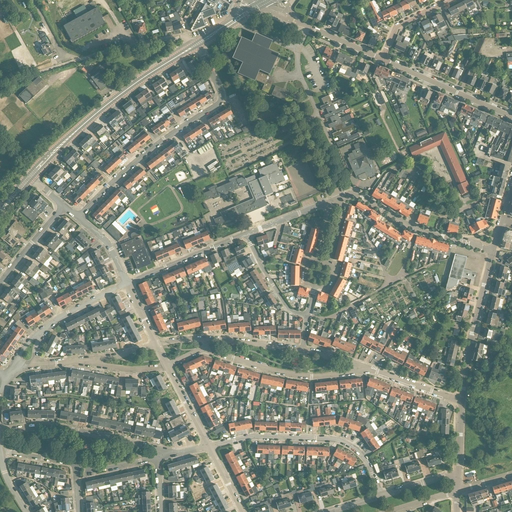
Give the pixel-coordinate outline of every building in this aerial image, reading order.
[(194,0),(194,1),(190,8),(193,9),(197,1),(200,2),(202,0),(201,0),(194,0)] [(382,0),(375,0),(368,4),(378,24),(391,18),(387,10),(381,13),(376,5),(383,1),(382,0)] [(410,8),(406,1),(403,2),(402,0),(399,2),(403,11),(410,8)] [(407,0),(406,1),(410,8),(416,5),(413,0),(407,0)] [(466,9),(468,12),(469,15),(474,13),(473,10),(476,9),(471,0),(469,0),(468,1),(467,0),(463,2),(466,9)] [(403,11),(399,2),(392,5),(397,14),(403,11)] [(466,9),(463,2),(456,6),(460,15),(465,12),(464,10),(466,9)] [(196,20),(192,27),(191,30),(192,32),(206,27),(203,20),(216,15),(213,8),(206,4),(204,7),(201,13),(196,20)] [(397,14),(392,5),(392,4),(386,7),(387,10),(391,18),(397,14)] [(460,15),(456,6),(448,10),(449,12),(448,12),(448,11),(445,13),(449,22),(457,18),(457,17),(460,15)] [(62,27),(72,43),(106,24),(97,8),(62,27)] [(314,17),(320,20),(325,9),(322,8),(321,11),(317,10),(314,17)] [(339,23),(342,18),(333,14),(334,13),(332,12),(333,11),(331,11),(328,16),(332,18),(329,24),(332,26),(334,27),(335,27),(338,22),(339,23)] [(433,18),(437,26),(439,29),(445,25),(443,21),(442,21),(439,15),(433,18)] [(164,18),(165,24),(161,24),(163,33),(173,31),(172,23),(169,17),(164,18)] [(137,20),(132,21),(133,25),(135,25),(136,30),(138,30),(138,34),(146,32),(143,21),(141,20),(138,21),(137,20)] [(427,34),(428,34),(429,34),(430,34),(431,33),(431,32),(432,32),(432,31),(433,31),(432,30),(434,29),(432,24),(430,24),(428,20),(421,23),(422,25),(421,25),(422,28),(423,27),(423,28),(420,30),(425,40),(427,44),(430,43),(428,40),(429,39),(427,34)] [(175,31),(181,28),(179,22),(173,24),(175,31)] [(341,25),(338,32),(347,36),(348,32),(347,31),(348,28),(341,25)] [(361,32),(362,30),(359,28),(356,34),(357,35),(355,39),(361,42),(365,34),(361,32)] [(373,33),(368,45),(374,48),(380,35),(376,33),(375,34),(373,33)] [(394,48),(404,52),(406,46),(409,47),(410,43),(404,40),(402,44),(400,43),(403,38),(398,35),(395,41),(397,42),(394,48)] [(47,36),(41,39),(44,45),(41,46),(43,50),(41,51),(44,56),(47,54),(48,56),(53,54),(52,52),(55,51),(47,36)] [(264,84),(265,82),(268,76),(269,76),(273,68),(275,69),(276,67),(281,56),(278,55),(279,55),(268,50),(270,46),(253,38),(251,43),(241,38),(232,59),(233,59),(242,63),(238,73),(255,81),(255,80),(264,84)] [(448,53),(451,55),(456,43),(453,42),(448,53)] [(322,57),(329,60),(332,53),(330,51),(330,50),(326,48),(322,57)] [(412,50),(412,49),(410,48),(408,54),(410,55),(408,58),(414,60),(416,56),(418,57),(421,50),(418,49),(417,52),(412,50)] [(431,61),(433,56),(434,54),(432,53),(431,55),(425,53),(424,56),(420,63),(426,66),(429,60),(431,61)] [(343,65),(346,57),(339,54),(336,61),(343,65)] [(433,56),(431,61),(434,62),(432,68),(438,71),(442,60),(433,56)] [(346,57),(343,65),(341,68),(347,71),(346,74),(350,76),(352,72),(353,70),(349,68),(352,60),(346,57)] [(194,61),(187,65),(191,72),(196,70),(197,72),(200,71),(194,61)] [(92,79),(89,81),(97,91),(99,89),(100,90),(108,84),(102,76),(104,74),(105,75),(113,69),(108,62),(93,73),(94,75),(91,78),(92,79)] [(441,72),(447,75),(452,65),(446,62),(441,72)] [(352,72),(350,76),(355,79),(358,74),(362,76),(363,72),(366,73),(369,66),(363,63),(361,67),(360,67),(359,70),(355,69),(353,73),(352,72)] [(382,87),(382,85),(379,79),(383,69),(377,66),(373,76),(372,77),(375,79),(375,80),(379,88),(382,87)] [(194,84),(193,81),(189,75),(186,77),(182,71),(181,68),(175,72),(179,79),(181,81),(187,78),(190,83),(188,84),(190,87),(194,84)] [(390,72),(383,69),(379,79),(382,85),(387,85),(386,82),(390,72)] [(451,77),(458,80),(459,75),(460,76),(462,71),(459,70),(458,71),(455,69),(451,77)] [(467,84),(473,86),(477,77),(474,75),(475,73),(468,70),(465,75),(470,77),(467,84)] [(179,79),(175,72),(170,75),(171,78),(173,82),(178,79),(179,79)] [(394,74),(390,72),(386,82),(387,85),(388,87),(391,81),(394,74)] [(394,74),(391,81),(395,83),(391,91),(395,93),(397,87),(402,77),(394,74)] [(193,81),(194,84),(204,78),(203,75),(193,81)] [(27,104),(47,85),(39,76),(19,95),(27,104)] [(477,88),(483,91),(488,81),(484,79),(485,77),(483,76),(477,88)] [(402,77),(397,87),(401,89),(401,90),(404,91),(406,86),(407,86),(408,83),(408,82),(409,80),(402,77)] [(485,92),(491,94),(492,95),(494,91),(496,92),(498,87),(496,86),(497,83),(493,81),(494,79),(491,78),(485,92)] [(158,82),(162,89),(168,85),(165,81),(163,79),(158,82)] [(154,89),(157,94),(158,95),(164,91),(162,89),(158,82),(152,86),(154,88),(154,89)] [(265,82),(264,84),(261,91),(271,96),(275,87),(265,82)] [(275,86),(275,87),(271,96),(291,104),(295,95),(285,91),(275,86)] [(508,90),(505,88),(506,87),(503,86),(498,97),(504,100),(508,90)] [(206,89),(201,92),(207,101),(212,98),(206,89)] [(147,102),(152,98),(148,92),(146,90),(141,94),(147,102)] [(425,101),(428,103),(433,93),(427,90),(424,97),(421,95),(419,100),(424,102),(425,101)] [(195,95),(201,104),(207,101),(201,92),(195,95)] [(201,104),(195,95),(194,93),(189,97),(190,98),(196,108),(201,104)] [(445,96),(438,93),(435,102),(438,103),(437,105),(438,106),(436,108),(439,109),(445,96)] [(140,104),(141,106),(142,106),(147,102),(141,94),(136,97),(138,100),(137,100),(140,104)] [(326,109),(333,105),(343,101),(341,97),(331,101),(329,96),(322,99),(324,105),(320,107),(322,111),(326,109)] [(155,97),(153,98),(159,107),(161,106),(159,102),(155,97)] [(449,111),(453,100),(447,97),(445,101),(440,111),(443,113),(445,109),(449,111)] [(185,102),(191,111),(196,108),(190,98),(185,102)] [(191,111),(185,102),(184,100),(179,103),(180,105),(186,114),(191,111)] [(453,100),(449,111),(452,112),(456,113),(458,107),(457,107),(459,103),(453,100)] [(130,102),(123,107),(128,114),(135,109),(130,102)] [(171,108),(167,103),(162,107),(159,109),(160,110),(161,111),(164,109),(166,108),(168,110),(171,108)] [(289,126),(286,120),(281,110),(268,104),(254,110),(250,112),(257,127),(257,128),(256,128),(261,139),(284,129),(289,126)] [(186,114),(180,105),(175,108),(180,117),(186,114)] [(333,105),(326,109),(328,114),(324,116),(326,120),(330,118),(337,114),(349,109),(347,105),(336,110),(333,105)] [(406,105),(401,105),(402,108),(399,109),(403,117),(409,115),(406,105)] [(466,117),(470,107),(464,105),(462,110),(459,109),(458,113),(459,116),(460,114),(466,117)] [(148,114),(142,106),(141,106),(139,108),(145,116),(148,114)] [(470,107),(466,117),(465,119),(468,121),(468,120),(471,121),(473,117),(476,110),(470,107)] [(145,116),(139,108),(136,109),(143,118),(145,116)] [(224,111),(227,117),(230,115),(232,119),(234,117),(229,108),(224,111)] [(483,113),(476,110),(473,117),(471,121),(475,123),(474,124),(477,126),(478,125),(483,113)] [(112,116),(117,121),(119,124),(125,120),(118,111),(112,116)] [(229,121),(227,117),(224,111),(219,115),(224,124),(229,121)] [(164,116),(170,124),(175,121),(169,112),(164,116)] [(483,113),(478,125),(484,127),(489,116),(483,113)] [(337,114),(330,118),(332,123),(328,125),(330,129),(334,127),(344,122),(351,119),(354,118),(354,117),(353,117),(351,114),(349,115),(340,119),(337,114)] [(219,127),(224,124),(218,115),(213,118),(217,124),(219,127)] [(117,121),(112,116),(107,120),(113,129),(116,126),(114,124),(117,121)] [(170,124),(164,116),(159,119),(160,120),(165,128),(170,124)] [(492,126),(496,119),(490,116),(485,127),(488,128),(489,125),(492,126)] [(217,124),(213,118),(208,121),(213,130),(214,131),(212,132),(219,142),(223,141),(222,138),(220,139),(218,136),(217,135),(218,134),(217,132),(220,129),(219,127),(217,124)] [(498,130),(502,121),(496,119),(492,126),(490,131),(496,134),(498,130)] [(155,123),(157,126),(160,131),(165,128),(160,120),(155,123)] [(497,147),(502,138),(503,135),(508,124),(502,121),(498,130),(501,131),(499,136),(495,146),(497,147)] [(334,138),(338,136),(348,131),(358,127),(356,123),(354,124),(346,127),(344,122),(334,127),(336,132),(332,134),(334,138)] [(202,133),(203,135),(204,136),(209,133),(203,124),(198,127),(202,133)] [(503,135),(502,138),(497,147),(504,148),(511,130),(511,125),(508,124),(503,135)] [(108,138),(110,136),(101,125),(94,130),(101,138),(104,135),(108,138)] [(160,131),(157,126),(153,128),(151,125),(149,126),(155,135),(160,131)] [(193,130),(197,136),(202,133),(198,127),(193,130)] [(425,129),(416,134),(418,137),(427,133),(425,129)] [(139,134),(145,142),(150,138),(144,130),(139,134)] [(193,130),(188,134),(192,139),(197,136),(193,130)] [(511,130),(504,148),(497,147),(495,146),(493,145),(489,157),(511,163),(511,161),(511,130)] [(348,131),(338,136),(340,141),(336,143),(338,147),(359,137),(358,133),(351,136),(348,131)] [(219,142),(212,132),(210,134),(216,143),(219,142)] [(409,148),(413,157),(441,145),(444,150),(443,150),(462,195),(471,191),(445,133),(409,148)] [(145,142),(139,134),(134,138),(137,141),(141,146),(145,142)] [(192,139),(188,134),(183,137),(189,146),(191,145),(189,142),(192,139)] [(85,140),(91,147),(96,142),(90,135),(85,140)] [(136,150),(129,142),(124,146),(121,142),(126,138),(124,135),(117,141),(125,151),(127,149),(131,154),(136,150)] [(129,142),(136,150),(141,146),(137,141),(134,138),(129,142)] [(91,147),(85,140),(79,145),(86,152),(91,147)] [(101,141),(98,144),(100,146),(100,145),(104,150),(107,147),(101,141)] [(117,141),(113,145),(117,150),(118,149),(120,150),(115,154),(115,155),(122,162),(127,158),(122,153),(125,151),(117,141)] [(171,146),(175,151),(177,154),(183,151),(176,142),(171,146)] [(209,142),(197,150),(200,155),(213,147),(209,142)] [(358,143),(353,145),(355,150),(352,152),(353,153),(348,155),(349,158),(347,159),(353,172),(354,172),(356,177),(357,177),(358,178),(360,180),(360,179),(362,180),(364,181),(365,180),(365,179),(375,175),(375,174),(377,173),(369,155),(372,154),(370,148),(367,150),(364,144),(359,146),(358,143)] [(170,155),(175,151),(171,146),(166,150),(170,155)] [(69,155),(77,163),(80,160),(77,157),(79,155),(74,150),(69,155)] [(172,158),(170,155),(166,150),(161,153),(167,162),(172,158)] [(167,162),(161,153),(156,157),(162,166),(167,162)] [(91,162),(87,157),(83,154),(81,156),(89,164),(91,162)] [(77,163),(69,155),(64,160),(72,168),(77,163)] [(115,155),(111,159),(118,166),(122,162),(115,155)] [(155,166),(158,169),(162,166),(156,157),(151,161),(155,166)] [(108,165),(113,170),(118,166),(111,159),(111,158),(106,163),(108,165)] [(500,170),(509,173),(509,171),(510,167),(496,163),(485,160),(478,158),(476,165),(479,166),(479,165),(494,169),(495,167),(499,168),(500,168),(500,170)] [(153,173),(155,171),(153,168),(155,166),(151,161),(146,164),(151,170),(148,172),(157,181),(159,179),(153,173)] [(261,178),(256,180),(263,197),(264,200),(267,199),(266,196),(273,193),(270,186),(273,185),(273,184),(275,183),(276,185),(285,181),(281,171),(279,172),(276,164),(273,166),(272,164),(262,169),(262,170),(259,172),(261,178)] [(113,170),(108,165),(106,168),(103,165),(101,166),(108,174),(113,170)] [(53,171),(61,179),(67,173),(65,171),(64,172),(58,166),(53,171)] [(141,169),(137,173),(141,178),(144,175),(146,178),(148,177),(154,183),(157,181),(148,172),(146,173),(141,169)] [(509,173),(500,170),(500,171),(494,169),(493,172),(493,173),(491,172),(490,175),(491,176),(507,180),(508,176),(509,173)] [(61,179),(53,171),(48,175),(57,184),(61,179)] [(95,178),(100,183),(104,178),(97,171),(95,173),(97,175),(95,178)] [(405,171),(401,178),(404,181),(409,173),(405,171)] [(143,180),(137,173),(132,177),(139,184),(143,180)] [(245,215),(242,208),(244,207),(245,210),(253,207),(252,204),(257,202),(259,207),(258,207),(258,209),(259,209),(267,206),(266,203),(266,204),(264,200),(263,197),(256,180),(254,175),(246,179),(245,179),(244,177),(238,180),(237,177),(229,180),(230,183),(217,188),(216,186),(208,189),(209,191),(203,194),(206,201),(214,198),(214,200),(248,185),(253,199),(226,210),(220,213),(222,217),(214,220),(217,227),(224,224),(224,222),(230,220),(230,221),(238,218),(237,217),(242,215),(243,216),(245,215)] [(507,180),(491,176),(490,179),(490,180),(493,181),(492,186),(504,190),(507,180)] [(128,181),(133,187),(135,189),(139,185),(139,184),(132,177),(128,181)] [(100,183),(95,178),(91,182),(95,187),(100,183)] [(95,187),(91,182),(88,180),(84,184),(91,191),(95,187)] [(133,187),(128,181),(123,185),(128,190),(126,192),(134,200),(136,198),(140,194),(139,193),(136,196),(135,195),(134,196),(130,193),(132,191),(131,190),(133,187)] [(79,189),(82,191),(87,196),(91,191),(84,184),(79,189)] [(504,190),(492,186),(492,187),(493,187),(491,194),(488,196),(494,197),(497,198),(497,195),(502,197),(504,190)] [(376,199),(382,189),(378,187),(376,189),(374,192),(372,196),(376,199)] [(114,194),(119,199),(122,201),(126,197),(131,203),(134,200),(126,192),(123,194),(118,189),(114,194)] [(381,201),(386,192),(382,189),(376,199),(381,201)] [(87,196),(82,191),(77,195),(82,200),(87,196)] [(385,204),(391,195),(386,192),(381,201),(385,204)] [(82,200),(77,195),(75,193),(70,197),(76,202),(78,204),(78,205),(82,200)] [(110,198),(115,203),(119,199),(114,194),(110,198)] [(390,207),(395,197),(391,195),(385,204),(390,207)] [(29,205),(36,211),(39,208),(43,211),(48,206),(36,196),(33,200),(29,205)] [(489,203),(499,206),(501,201),(493,199),(494,197),(488,196),(487,196),(486,199),(490,200),(489,203)] [(394,209),(400,200),(395,197),(390,207),(394,209)] [(105,203),(110,207),(113,210),(117,206),(115,203),(110,198),(105,203)] [(403,215),(411,202),(406,199),(404,203),(399,212),(403,215)] [(394,209),(399,212),(404,203),(400,200),(394,209)] [(366,218),(371,210),(358,202),(356,207),(363,211),(361,214),(366,218)] [(411,202),(403,215),(408,218),(410,213),(412,210),(415,205),(411,202)] [(101,207),(106,212),(110,207),(105,203),(101,207)] [(36,211),(29,205),(26,209),(25,209),(22,213),(33,223),(39,216),(34,213),(36,211)] [(356,220),(351,219),(354,207),(349,206),(345,221),(352,223),(353,222),(355,223),(356,220)] [(97,212),(101,216),(106,212),(101,207),(97,212)] [(370,222),(376,212),(371,210),(366,218),(367,218),(366,219),(370,222)] [(101,216),(97,212),(92,216),(100,223),(102,222),(99,219),(101,216)] [(376,212),(370,222),(374,224),(375,224),(377,220),(380,215),(376,212)] [(421,224),(425,214),(420,213),(417,222),(421,224)] [(430,216),(429,216),(425,214),(421,224),(426,226),(430,216)] [(61,225),(69,232),(73,227),(65,220),(61,225)] [(376,232),(382,222),(377,220),(375,224),(374,224),(371,229),(376,232)] [(477,224),(481,230),(487,227),(488,226),(486,221),(485,221),(482,222),(482,221),(477,224)] [(10,232),(15,237),(18,234),(22,237),(27,231),(15,222),(8,230),(10,232)] [(380,234),(386,225),(382,222),(376,232),(380,234)] [(481,230),(477,224),(472,226),(472,225),(469,227),(472,234),(474,233),(474,234),(481,230)] [(61,238),(65,241),(67,239),(65,236),(69,232),(61,225),(57,230),(62,235),(62,234),(63,235),(61,238)] [(112,225),(107,230),(118,241),(124,236),(112,225)] [(384,236),(390,227),(386,225),(380,234),(384,236)] [(305,231),(308,232),(310,232),(310,233),(318,235),(320,228),(315,227),(314,230),(311,229),(312,228),(306,226),(305,231)] [(388,239),(394,230),(390,227),(384,236),(388,239)] [(204,233),(201,234),(204,242),(210,240),(205,228),(202,229),(204,233)] [(392,241),(398,232),(394,230),(388,239),(392,241)] [(399,239),(404,242),(406,239),(405,239),(409,232),(405,230),(402,235),(399,239)] [(511,231),(510,231),(504,234),(502,241),(511,244),(511,243),(511,231)] [(15,237),(10,232),(6,236),(4,235),(1,239),(12,248),(18,242),(14,239),(15,237)] [(204,242),(201,234),(200,232),(194,234),(194,235),(198,245),(204,242)] [(308,232),(306,236),(309,237),(309,238),(316,240),(318,235),(310,233),(310,232),(308,232)] [(392,241),(396,244),(397,242),(398,242),(399,239),(402,235),(398,232),(392,241)] [(409,232),(405,239),(406,239),(404,242),(408,244),(410,242),(409,241),(413,235),(409,232)] [(78,233),(74,237),(69,242),(72,244),(74,241),(79,245),(86,238),(81,233),(79,235),(78,233)] [(58,247),(62,242),(64,243),(65,241),(61,238),(59,240),(58,239),(59,239),(53,234),(49,239),(58,247)] [(198,245),(194,235),(188,237),(189,239),(192,247),(198,245)] [(270,255),(271,255),(275,253),(274,251),(273,247),(269,248),(268,243),(269,243),(267,235),(261,237),(264,247),(264,250),(265,252),(266,252),(268,251),(270,255)] [(192,247),(189,239),(188,237),(187,236),(184,237),(181,238),(186,250),(192,247)] [(306,236),(305,241),(308,242),(308,243),(315,245),(316,240),(309,238),(309,237),(306,236)] [(264,250),(264,247),(261,237),(256,239),(258,246),(261,246),(261,252),(264,250)] [(86,238),(79,245),(84,249),(80,252),(82,254),(92,245),(90,243),(90,242),(86,238)] [(53,254),(56,257),(58,254),(54,252),(58,247),(49,239),(45,244),(50,248),(51,249),(50,251),(53,254)] [(133,255),(144,250),(141,243),(142,242),(141,239),(136,241),(136,242),(135,243),(134,240),(121,245),(122,247),(123,247),(124,249),(123,250),(126,257),(127,257),(133,255)] [(172,246),(175,254),(181,252),(177,240),(176,240),(174,241),(176,245),(172,246)] [(163,259),(160,251),(159,248),(154,250),(150,241),(147,243),(152,255),(154,254),(157,261),(163,259)] [(305,241),(304,246),(307,246),(306,247),(314,249),(315,245),(308,243),(308,242),(305,241)] [(502,260),(510,264),(511,262),(511,243),(511,244),(502,241),(501,248),(511,250),(511,257),(507,261),(506,260),(500,257),(499,259),(502,260)] [(175,254),(172,246),(171,244),(166,247),(166,249),(170,256),(175,254)] [(444,244),(441,254),(440,261),(444,260),(444,258),(443,258),(444,255),(449,256),(451,249),(448,248),(449,245),(444,244)] [(242,246),(234,249),(238,256),(245,252),(242,246)] [(304,246),(302,251),(303,251),(313,254),(314,249),(306,247),(307,246),(304,246)] [(37,252),(47,260),(47,261),(51,256),(47,253),(47,252),(41,247),(37,252)] [(302,256),(303,251),(302,251),(296,249),(296,248),(293,247),(292,252),(295,253),(294,254),(302,256)] [(170,256),(166,249),(160,251),(163,259),(170,256)] [(230,255),(228,252),(227,249),(221,252),(225,262),(227,267),(237,261),(235,257),(229,259),(228,256),(230,255)] [(88,256),(91,261),(94,260),(101,256),(97,250),(91,254),(89,251),(81,257),(83,260),(88,256)] [(144,250),(133,255),(134,258),(134,259),(138,269),(139,268),(139,269),(145,267),(145,266),(147,265),(147,266),(151,264),(145,250),(144,250)] [(33,257),(43,265),(41,267),(47,272),(49,269),(44,265),(47,260),(37,252),(33,257)] [(292,252),(291,256),(293,257),(293,258),(300,260),(302,256),(294,254),(295,253),(292,252)] [(210,263),(213,269),(215,268),(214,264),(221,261),(219,258),(217,254),(211,257),(213,262),(210,263)] [(455,254),(446,289),(448,290),(458,285),(459,281),(460,281),(461,277),(471,280),(469,285),(473,286),(473,285),(476,273),(463,269),(467,258),(455,254)] [(101,256),(94,260),(91,261),(93,264),(96,263),(97,265),(104,262),(101,256)] [(300,260),(293,258),(293,257),(291,256),(289,261),(292,262),(292,263),(299,265),(300,260)] [(240,272),(252,264),(249,258),(239,264),(237,261),(227,267),(231,275),(234,273),(233,272),(238,269),(240,272)] [(200,261),(204,269),(205,272),(210,270),(208,266),(209,266),(206,259),(200,261)] [(26,266),(35,273),(39,268),(30,261),(26,266)] [(204,269),(200,261),(195,263),(199,271),(204,269)] [(195,263),(190,265),(195,276),(200,274),(199,271),(195,263)] [(195,276),(190,265),(185,267),(189,278),(195,276)] [(35,273),(26,266),(22,270),(31,278),(35,273)] [(103,276),(109,272),(106,266),(100,270),(103,276)] [(177,270),(181,278),(186,276),(183,268),(177,270)] [(253,278),(259,274),(256,269),(246,275),(243,277),(245,280),(251,275),(253,278)] [(181,278),(177,270),(172,273),(176,280),(181,278)] [(109,272),(103,276),(95,280),(98,284),(100,283),(99,281),(104,279),(106,281),(112,278),(109,272)] [(510,275),(507,274),(500,272),(499,278),(508,280),(510,275)] [(167,275),(171,282),(176,280),(172,273),(167,275)] [(15,279),(22,284),(24,286),(28,281),(19,274),(15,279)] [(262,279),(259,274),(253,278),(256,283),(262,279)] [(171,282),(167,275),(162,277),(165,285),(171,282)] [(85,285),(89,292),(95,289),(89,278),(87,279),(88,283),(85,285)] [(337,282),(343,286),(344,285),(347,287),(349,283),(346,281),(346,282),(339,278),(337,282)] [(22,284),(15,279),(11,284),(18,289),(22,284)] [(262,279),(256,283),(259,288),(265,284),(262,279)] [(78,284),(83,295),(89,292),(85,285),(83,281),(78,284)] [(149,281),(138,285),(141,291),(151,286),(149,281)] [(337,282),(334,286),(341,290),(342,289),(344,291),(347,287),(344,285),(343,286),(337,282)] [(496,288),(506,290),(507,284),(498,282),(496,288)] [(72,287),(74,291),(78,298),(83,295),(78,284),(72,287)] [(265,284),(259,288),(262,293),(268,289),(265,284)] [(143,296),(153,291),(151,286),(141,291),(143,296)] [(334,286),(332,290),(339,294),(340,293),(342,295),(344,291),(342,289),(341,290),(334,286)] [(459,288),(458,292),(461,292),(464,293),(472,295),(473,290),(466,288),(466,287),(462,286),(459,288)] [(5,292),(13,299),(17,294),(15,293),(8,287),(5,292)] [(342,295),(340,293),(339,294),(332,290),(330,295),(337,299),(337,298),(339,299),(342,295)] [(68,294),(72,301),(78,298),(74,291),(68,294)] [(145,301),(155,296),(153,291),(143,296),(145,301)] [(13,299),(5,292),(1,297),(7,302),(9,304),(13,299)] [(472,295),(464,293),(461,292),(460,298),(461,298),(461,300),(466,301),(466,299),(471,301),(472,295)] [(265,304),(268,302),(274,298),(271,293),(262,299),(265,304)] [(62,297),(66,304),(72,301),(68,294),(62,297)] [(66,304),(62,297),(59,299),(57,296),(55,297),(60,307),(66,304)] [(115,306),(122,302),(118,296),(112,299),(115,306)] [(155,296),(145,301),(148,306),(155,303),(158,302),(155,296)] [(492,303),(502,306),(503,300),(494,297),(492,303)] [(274,298),(268,302),(271,307),(277,303),(274,298)] [(42,309),(46,316),(52,312),(45,302),(43,303),(45,307),(42,309)] [(105,311),(107,315),(117,310),(120,316),(126,313),(124,309),(125,309),(122,302),(115,306),(112,308),(109,309),(105,311)] [(153,318),(165,312),(161,304),(150,309),(152,312),(150,312),(153,318)] [(459,310),(467,312),(469,306),(459,304),(458,309),(459,310)] [(36,312),(41,319),(46,316),(42,309),(36,312)] [(92,312),(95,318),(101,315),(97,309),(92,312)] [(217,309),(218,312),(220,330),(226,329),(225,320),(221,321),(222,319),(222,314),(220,315),(220,309),(217,309)] [(467,312),(459,310),(458,314),(457,314),(455,318),(457,319),(456,321),(460,322),(462,317),(466,318),(467,312)] [(155,323),(163,319),(162,317),(168,314),(167,311),(165,312),(153,318),(155,323)] [(31,316),(36,323),(41,319),(36,312),(31,316)] [(87,315),(90,321),(95,318),(92,312),(87,315)] [(417,317),(414,312),(408,315),(409,316),(406,317),(408,321),(417,317)] [(192,315),(193,320),(195,328),(201,327),(197,313),(192,315)] [(347,323),(342,313),(339,322),(346,324),(347,323)] [(488,318),(499,321),(500,315),(490,313),(488,318)] [(26,315),(23,316),(26,319),(30,326),(36,323),(31,316),(28,318),(26,315)] [(81,317),(85,323),(90,321),(87,315),(81,317)] [(195,328),(193,320),(192,315),(186,316),(188,321),(190,329),(195,328)] [(126,326),(132,323),(129,316),(122,320),(126,326)] [(76,320),(79,326),(85,323),(81,317),(76,320)] [(499,321),(488,318),(487,324),(497,327),(499,321)] [(165,324),(163,319),(155,323),(157,328),(165,324)] [(184,330),(182,322),(182,319),(176,321),(179,332),(184,330)] [(71,323),(74,329),(79,326),(76,320),(71,323)] [(173,321),(170,322),(165,324),(157,328),(159,333),(167,329),(166,326),(170,324),(171,330),(175,329),(174,323),(173,321)] [(65,326),(68,332),(69,332),(74,329),(71,323),(65,326)] [(132,323),(126,326),(128,332),(135,328),(132,323)] [(14,332),(21,337),(25,331),(15,324),(14,326),(17,328),(14,332)] [(135,328),(128,332),(131,337),(138,334),(135,328)] [(492,329),(492,330),(493,330),(493,332),(486,330),(484,337),(495,339),(496,332),(497,330),(492,329)] [(313,343),(316,335),(317,332),(311,330),(307,342),(313,343)] [(21,337),(14,332),(12,334),(11,333),(9,336),(11,337),(17,342),(21,337)] [(66,337),(65,339),(67,339),(66,340),(71,339),(72,339),(72,338),(69,332),(68,332),(62,335),(66,337)] [(321,337),(318,345),(323,347),(326,339),(328,334),(322,332),(321,337)] [(365,346),(369,339),(371,335),(366,332),(360,343),(365,346)] [(138,334),(131,337),(135,344),(141,340),(138,334)] [(53,335),(50,341),(59,345),(60,342),(58,341),(59,338),(53,335)] [(337,348),(342,337),(340,336),(338,339),(335,338),(332,346),(337,348)] [(17,342),(11,337),(7,342),(14,347),(17,342)] [(342,350),(345,342),(347,339),(342,337),(337,348),(342,350)] [(382,337),(380,340),(375,351),(380,354),(387,340),(382,337)] [(376,338),(374,341),(370,349),(375,351),(380,340),(376,338)] [(409,338),(407,342),(406,345),(411,347),(414,341),(409,338)] [(326,339),(323,347),(329,349),(331,341),(326,339)] [(347,352),(352,340),(349,339),(348,343),(345,342),(342,350),(347,352)] [(369,339),(365,346),(370,349),(374,341),(369,339)] [(352,340),(347,352),(353,354),(357,343),(352,340)] [(387,357),(391,350),(395,342),(392,340),(387,348),(386,347),(382,355),(387,357)] [(450,348),(457,350),(459,342),(452,340),(450,348)] [(54,349),(57,351),(58,349),(57,348),(59,345),(50,341),(48,346),(54,349)] [(14,347),(7,342),(3,348),(10,352),(14,347)] [(475,352),(478,352),(482,358),(483,358),(485,350),(483,350),(484,345),(477,343),(475,352)] [(0,353),(6,358),(10,352),(3,348),(0,345),(0,353)] [(54,349),(48,346),(44,351),(50,355),(54,349)] [(457,350),(450,348),(450,349),(447,348),(446,352),(445,352),(444,356),(448,357),(455,358),(457,350)] [(395,352),(391,350),(387,357),(392,360),(395,352)] [(397,350),(395,352),(392,360),(397,362),(402,352),(397,350)] [(402,351),(402,352),(397,362),(402,365),(407,354),(402,351)] [(484,362),(482,358),(478,352),(475,352),(473,360),(481,362),(482,362),(485,366),(486,365),(484,362)] [(409,369),(412,361),(414,357),(409,355),(404,366),(409,369)] [(198,358),(201,366),(207,364),(211,365),(213,360),(206,357),(204,358),(203,356),(198,358)] [(484,362),(486,365),(487,365),(494,360),(492,356),(484,362)] [(455,358),(448,357),(446,365),(453,367),(455,358)] [(203,370),(201,366),(198,358),(193,361),(196,369),(199,367),(201,371),(203,370)] [(420,358),(417,364),(413,371),(418,374),(424,363),(425,361),(420,358)] [(217,373),(218,370),(220,362),(215,360),(211,372),(217,373)] [(188,363),(191,371),(196,369),(193,361),(188,363)] [(417,364),(412,361),(409,369),(413,371),(417,364)] [(223,372),(226,364),(220,362),(218,370),(223,372)] [(195,379),(194,376),(191,371),(188,363),(183,365),(186,373),(188,373),(190,378),(188,379),(189,383),(196,380),(195,379)] [(424,363),(418,374),(424,376),(429,365),(424,363)] [(226,364),(223,372),(226,373),(225,376),(227,377),(231,366),(226,364)] [(227,377),(226,380),(225,383),(228,383),(231,375),(234,376),(236,368),(231,366),(227,377)] [(439,375),(440,370),(442,366),(439,366),(438,369),(437,371),(432,369),(431,372),(428,379),(436,381),(439,375)] [(244,370),(242,378),(240,382),(244,383),(245,379),(247,379),(249,371),(244,370)] [(249,371),(247,379),(246,383),(251,384),(252,381),(254,373),(249,371)] [(82,380),(84,373),(78,372),(76,383),(75,386),(78,386),(78,383),(80,383),(81,379),(82,380)] [(85,397),(86,391),(90,374),(84,373),(82,380),(82,384),(85,384),(83,392),(82,393),(82,394),(81,394),(81,396),(85,397)] [(91,385),(92,381),(94,382),(96,375),(90,374),(86,391),(89,392),(90,385),(91,385)] [(94,382),(93,386),(99,387),(102,376),(96,375),(94,382)] [(156,385),(163,382),(159,375),(153,379),(156,385)] [(439,375),(436,381),(440,383),(441,382),(444,383),(447,376),(443,375),(442,376),(439,375)] [(102,376),(99,387),(99,390),(100,390),(102,391),(103,383),(106,384),(108,377),(102,376)] [(111,389),(111,390),(115,390),(116,385),(118,386),(119,379),(113,378),(112,385),(111,389)] [(369,396),(375,380),(369,378),(367,386),(370,387),(369,389),(368,389),(365,389),(366,395),(369,396)] [(134,391),(132,391),(132,380),(125,380),(125,391),(130,391),(130,394),(134,394),(134,391)] [(375,380),(369,396),(372,397),(374,392),(376,393),(380,382),(375,380)] [(289,398),(289,401),(288,405),(291,405),(293,390),(296,390),(297,382),(292,381),(289,398)] [(163,382),(156,385),(160,392),(166,389),(163,382)] [(380,382),(376,393),(381,395),(381,394),(385,383),(380,382)] [(192,392),(199,388),(203,386),(202,384),(198,386),(197,383),(189,387),(192,392)] [(385,383),(381,394),(387,396),(391,385),(385,383)] [(194,397),(202,393),(199,388),(192,392),(194,397)] [(392,406),(398,390),(392,388),(389,396),(390,396),(389,400),(388,400),(387,401),(390,402),(389,405),(392,406)] [(398,390),(392,406),(394,407),(396,401),(399,402),(400,400),(403,392),(398,390)] [(403,392),(400,400),(405,401),(408,393),(403,392)] [(197,402),(204,398),(202,393),(194,397),(197,402)] [(408,393),(405,401),(404,404),(410,406),(413,395),(408,393)] [(204,398),(197,402),(199,407),(210,401),(207,396),(204,398)] [(416,411),(417,407),(420,399),(415,397),(412,405),(413,406),(412,407),(412,409),(416,411)] [(425,401),(420,399),(417,407),(423,409),(425,401)] [(166,404),(167,406),(169,411),(176,407),(173,401),(166,404)] [(425,401),(423,409),(421,413),(427,415),(431,403),(425,401)] [(203,414),(213,409),(211,403),(200,409),(203,414)] [(426,417),(425,420),(424,422),(427,423),(428,421),(427,420),(428,418),(431,419),(436,405),(431,403),(427,415),(426,417)] [(47,404),(47,419),(55,419),(55,418),(58,419),(58,411),(51,411),(51,407),(50,407),(50,404),(47,404)] [(82,404),(81,408),(79,422),(86,423),(87,416),(84,415),(85,412),(83,411),(84,408),(84,405),(82,404)] [(67,420),(69,406),(66,405),(66,409),(65,412),(61,412),(60,419),(67,420)] [(358,416),(356,422),(354,430),(359,432),(362,424),(358,423),(361,414),(362,414),(364,407),(361,405),(359,413),(358,416)] [(74,414),(73,421),(79,422),(81,408),(78,407),(78,411),(77,411),(77,414),(74,414)] [(169,411),(163,414),(164,416),(171,413),(173,417),(179,414),(176,407),(169,411)] [(327,408),(330,425),(335,425),(335,416),(331,417),(330,408),(327,408)] [(16,412),(17,420),(23,419),(26,418),(25,411),(22,412),(21,412),(20,409),(17,409),(16,409),(16,412)] [(213,409),(203,414),(206,419),(213,415),(216,414),(213,409)] [(442,418),(449,418),(449,413),(448,413),(449,410),(441,409),(441,414),(442,414),(442,418)] [(98,426),(101,411),(99,410),(98,414),(91,412),(90,419),(92,420),(91,424),(98,426)] [(234,417),(234,414),(235,410),(232,410),(232,412),(232,421),(228,422),(228,424),(225,425),(226,431),(230,430),(230,433),(236,431),(234,423),(234,417)] [(104,427),(106,420),(106,417),(103,416),(104,412),(101,411),(98,426),(104,427)] [(296,412),(296,421),(296,432),(302,432),(302,428),(305,428),(306,422),(302,422),(301,424),(299,424),(299,415),(300,415),(300,412),(296,412)] [(208,424),(218,419),(216,414),(213,415),(206,419),(208,424)] [(124,424),(122,431),(130,433),(131,425),(128,425),(129,421),(127,420),(128,416),(126,416),(126,417),(125,420),(124,424)] [(175,433),(186,427),(181,416),(171,421),(169,422),(175,433)] [(343,427),(346,419),(340,417),(337,425),(343,427)] [(218,419),(208,424),(211,429),(215,427),(217,430),(223,427),(218,419)] [(169,422),(168,423),(164,425),(164,433),(168,431),(170,435),(169,436),(173,442),(178,439),(175,433),(169,422)] [(363,438),(374,431),(368,422),(365,426),(367,429),(360,434),(363,438)] [(142,435),(143,428),(136,426),(134,434),(142,435)] [(186,427),(175,433),(178,439),(189,433),(186,427)] [(155,431),(153,438),(161,440),(162,432),(155,431)] [(366,443),(373,438),(378,435),(374,431),(363,438),(366,443)] [(366,443),(370,447),(377,443),(373,438),(366,443)] [(377,443),(370,447),(373,452),(380,447),(377,443)] [(338,458),(342,451),(337,448),(333,455),(338,458)] [(432,454),(435,465),(442,463),(439,456),(436,457),(435,453),(434,453),(432,449),(430,450),(432,454)] [(341,464),(342,464),(347,454),(342,451),(338,458),(337,461),(341,464)] [(227,461),(235,457),(232,452),(225,455),(227,461)] [(240,454),(235,457),(227,461),(230,465),(237,462),(240,460),(238,457),(243,454),(243,453),(240,454)] [(352,456),(347,454),(342,464),(344,465),(339,473),(346,473),(343,472),(352,456)] [(435,465),(432,454),(425,457),(429,467),(435,465)] [(352,456),(343,472),(346,473),(354,469),(353,467),(357,459),(352,456)] [(190,459),(192,466),(198,464),(197,457),(190,459)] [(410,461),(414,472),(420,470),(417,459),(410,461)] [(400,468),(398,460),(395,461),(396,464),(388,466),(392,478),(399,476),(396,469),(397,469),(400,468)] [(414,472),(410,461),(404,463),(407,474),(414,472)] [(237,462),(230,465),(232,470),(240,466),(237,462)] [(24,472),(25,465),(18,464),(16,474),(16,475),(18,478),(20,477),(23,477),(24,472)] [(177,478),(173,464),(167,466),(169,472),(172,471),(173,476),(168,478),(168,481),(171,482),(178,482),(177,478)] [(240,466),(232,470),(235,475),(242,472),(242,470),(240,466)] [(392,478),(388,466),(379,469),(380,473),(383,472),(386,481),(392,478)] [(204,477),(210,474),(207,467),(200,470),(204,477)] [(138,471),(139,478),(140,478),(140,481),(148,480),(147,474),(145,474),(144,470),(138,471)] [(60,471),(58,482),(67,483),(68,478),(65,478),(66,472),(60,471)] [(236,477),(239,482),(246,479),(250,477),(247,471),(236,477)] [(347,477),(348,481),(350,488),(357,486),(354,479),(353,479),(352,475),(349,476),(348,473),(346,474),(347,477)] [(210,474),(204,477),(207,484),(214,480),(210,474)] [(109,478),(110,484),(111,487),(117,486),(116,483),(115,477),(109,478)] [(241,487),(249,483),(246,479),(239,482),(241,487)] [(324,483),(324,484),(326,488),(328,495),(335,493),(332,484),(327,485),(325,479),(323,479),(324,483)] [(350,488),(348,481),(341,483),(344,490),(350,488)] [(93,488),(91,482),(85,483),(86,486),(85,487),(85,492),(93,490),(92,488),(93,488)] [(26,483),(22,485),(20,487),(23,492),(30,488),(26,483)] [(249,483),(241,487),(244,492),(251,488),(249,483)] [(315,491),(313,484),(312,484),(309,485),(310,488),(303,491),(306,502),(313,500),(311,492),(315,491)] [(324,484),(321,485),(322,489),(319,490),(321,497),(328,495),(326,488),(324,484)] [(508,492),(505,484),(499,486),(502,494),(508,492)] [(209,488),(211,491),(213,494),(219,491),(216,485),(209,488)] [(502,494),(499,486),(494,487),(496,496),(502,494)] [(30,488),(23,492),(26,497),(33,493),(30,488)] [(251,488),(244,492),(246,497),(254,494),(251,488)] [(291,491),(292,492),(293,498),(297,496),(300,504),(306,502),(303,491),(302,489),(296,491),(295,490),(291,491)] [(481,491),(483,499),(490,498),(487,489),(481,491)] [(213,494),(210,496),(213,501),(215,500),(216,500),(222,497),(219,491),(213,494)] [(475,493),(478,501),(481,500),(482,504),(484,503),(483,499),(481,491),(475,493)] [(280,492),(281,495),(283,501),(285,508),(291,506),(289,499),(293,498),(292,492),(283,494),(283,492),(280,492)] [(33,493),(26,497),(30,502),(36,498),(33,493)] [(478,501),(475,493),(468,495),(469,498),(470,498),(472,505),(479,503),(478,501)] [(259,503),(258,499),(257,495),(250,498),(251,501),(256,499),(257,503),(259,503)] [(40,506),(44,504),(47,502),(45,499),(42,501),(39,496),(36,498),(30,502),(33,507),(39,504),(40,506)] [(94,509),(102,508),(102,506),(98,506),(98,505),(94,505),(94,503),(93,503),(93,496),(86,497),(87,510),(94,509)] [(222,497),(216,500),(219,506),(225,502),(222,497)] [(285,508),(283,501),(276,503),(278,511),(285,508)] [(225,502),(219,506),(222,511),(228,508),(225,502)]
